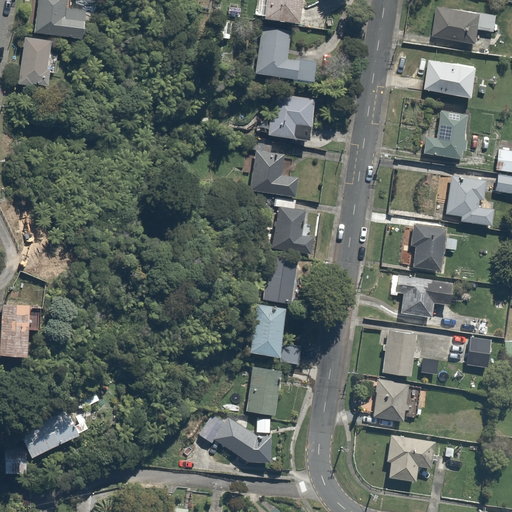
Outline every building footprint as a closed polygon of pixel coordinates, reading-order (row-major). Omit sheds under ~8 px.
[(36,0),(31,35),(81,42),(85,12),(63,10),(64,0),(36,0)] [(297,23),(300,0),(267,0),(265,18),(297,23)] [(496,17),(480,14),(436,5),(430,33),(475,41),(477,32),(492,35),(496,17)] [(263,27),(256,73),(314,82),(317,61),(296,58),(296,61),(287,59),(291,32),(263,27)] [(49,40),(24,36),(16,87),(42,90),(49,40)] [(475,69),(429,62),(425,90),(471,97),(475,69)] [(313,95),(271,91),(266,137),(291,139),(292,127),(310,129),(313,95)] [(460,162),(468,117),(441,112),(436,140),(425,138),(422,155),(460,162)] [(511,150),(497,149),(494,169),(511,171),(511,150)] [(284,155),(256,150),(250,190),(296,197),(298,178),(281,176),(284,155)] [(511,176),(496,174),(493,191),(511,194),(511,176)] [(486,182),(450,175),(443,214),(459,217),(458,222),(492,228),(495,211),(481,209),(486,182)] [(273,207),(277,208),(269,247),(306,255),(310,237),(304,236),(308,213),(292,209),(294,201),(275,198),(273,207)] [(445,233),(413,228),(409,247),(416,248),(413,267),(439,271),(445,233)] [(296,266),(271,261),(263,300),(288,305),(296,266)] [(453,286),(394,273),(391,290),(403,293),(399,310),(430,317),(433,302),(449,305),(453,286)] [(511,297),(495,295),(492,314),(509,316),(511,297)] [(284,309),(257,304),(248,355),(296,364),(299,348),(277,344),(284,309)] [(34,308),(2,306),(0,334),(0,358),(31,361),(34,308)] [(418,334),(389,330),(387,345),(384,344),(383,350),(386,350),(383,373),(412,377),(418,334)] [(492,340),(470,336),(465,366),(487,369),(492,340)] [(439,360),(423,358),(421,372),(437,374),(439,360)] [(272,419),(282,376),(255,369),(245,413),(272,419)] [(408,384),(375,379),(370,417),(402,422),(408,384)] [(93,390),(83,398),(90,408),(101,400),(93,390)] [(30,460),(90,436),(81,413),(73,416),(72,412),(19,433),(25,448),(30,460)] [(214,440),(247,464),(269,465),(271,437),(267,437),(269,419),(255,418),(254,437),(222,414),(204,439),(211,444),(214,440)] [(436,442),(391,435),(387,462),(391,463),(389,478),(417,482),(419,467),(432,469),(436,442)] [(25,448),(4,448),(4,478),(25,479),(25,448)]
